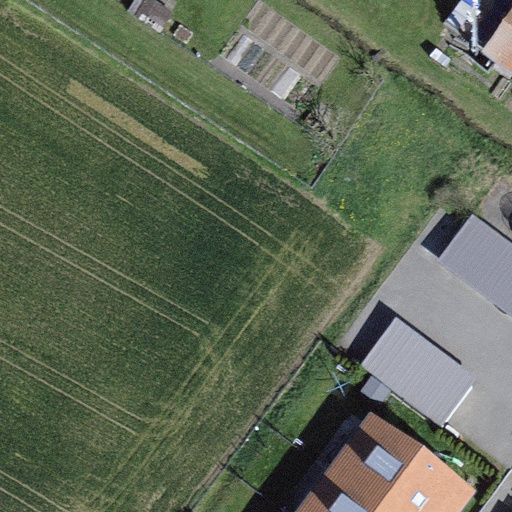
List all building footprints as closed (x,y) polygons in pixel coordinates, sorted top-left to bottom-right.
[(459,0),(477,12),(485,0),(459,0)] [(511,39),(492,66),(511,80),(511,39)] [(511,252),(471,222),(437,268),(511,322),(511,252)] [(476,385),(396,325),(360,372),(440,433),(476,385)] [(316,511),(451,511),(463,496),(375,432),(316,511)]
